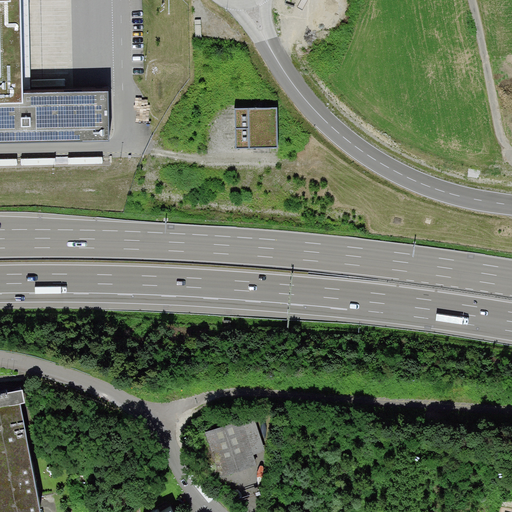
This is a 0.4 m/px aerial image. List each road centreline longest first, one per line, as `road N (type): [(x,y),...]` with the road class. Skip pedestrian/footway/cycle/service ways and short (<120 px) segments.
road 1 (motorway): [(511,281),(265,252),(17,243)]
road 2 (unclassified): [(159,426),(204,396),(232,391),(511,409)]
road 3 (primary): [(251,1),(324,119),(403,172),(511,203)]
road 4 (motorway): [(190,282),(511,316)]
road 5 (unknown): [(125,144),(193,160),(364,170)]
road 6 (motorway): [(0,295),(190,282)]
road 7 (motorway): [(0,279),(190,282)]
road 8 (unclassified): [(0,357),(98,383),(159,426)]
road 9 (track): [(471,0),(499,137),(511,153)]
